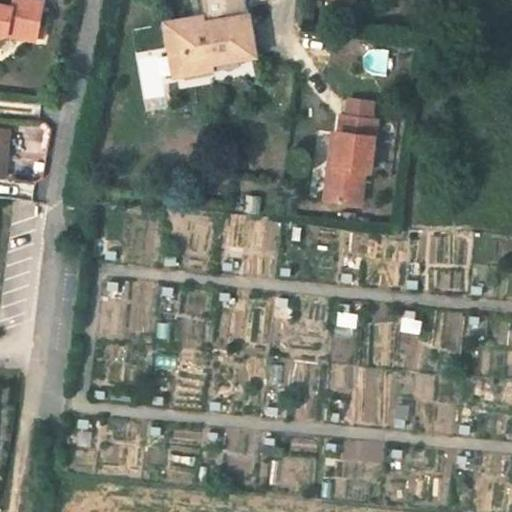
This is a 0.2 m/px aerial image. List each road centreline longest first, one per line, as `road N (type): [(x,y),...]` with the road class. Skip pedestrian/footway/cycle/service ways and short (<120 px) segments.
road 1 (unknown): [(511,443),(31,391)]
road 2 (unknown): [(51,257),(511,303)]
